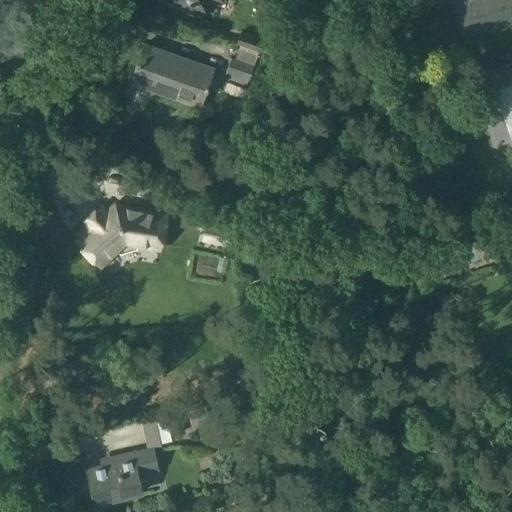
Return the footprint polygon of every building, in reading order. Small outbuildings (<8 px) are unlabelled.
[(186,0),(214,10),(217,0),(186,0)] [(511,0),(451,0),(462,37),(491,29),(492,31),(508,27),(507,22),(511,20),(511,0)] [(265,40),(259,38),(241,31),(237,43),(260,52),(265,40)] [(214,69),(143,44),(130,80),(202,105),(214,69)] [(255,65),(232,57),(225,78),(247,86),(255,65)] [(511,64),(492,71),(494,75),(498,88),(496,89),(505,120),(511,136),(511,140),(511,64)] [(80,249),(92,261),(96,258),(101,263),(117,248),(121,252),(137,247),(138,242),(159,247),(166,215),(116,205),(107,214),(100,207),(86,220),(92,227),(79,240),(84,246),(80,249)] [(207,219),(203,239),(234,245),(238,226),(207,219)] [(212,421),(209,406),(195,409),(198,424),(212,421)] [(110,457),(111,463),(87,468),(95,501),(143,490),(139,474),(160,469),(154,442),(175,437),(170,412),(143,418),(150,448),(110,457)]
